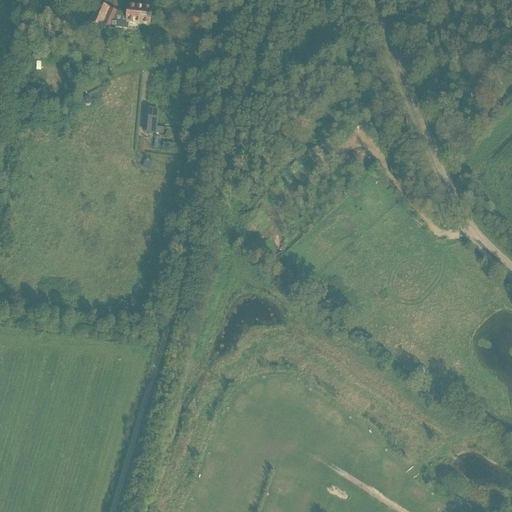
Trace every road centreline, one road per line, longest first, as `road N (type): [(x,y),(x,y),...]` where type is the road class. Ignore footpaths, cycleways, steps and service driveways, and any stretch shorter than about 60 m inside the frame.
road 1 (track): [(113,511),(263,0)]
road 2 (unclassified): [(511,268),(456,202),(373,0)]
